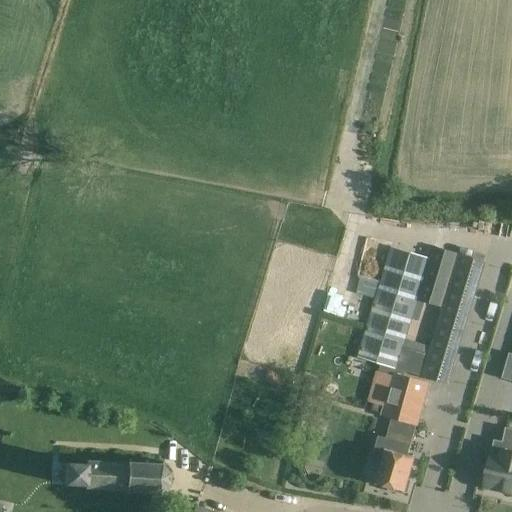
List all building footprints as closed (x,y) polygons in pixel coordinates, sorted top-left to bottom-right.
[(391,247),(357,357),(380,365),(378,372),(394,377),(395,375),(403,377),(404,372),(447,385),(484,263),(458,255),(427,354),(404,347),(418,300),(431,259),(391,247)] [(511,353),(509,353),(502,379),(511,381),(511,353)] [(270,370),(264,379),(275,387),(281,378),(270,370)] [(379,437),(371,463),(382,465),(376,484),(390,488),(389,490),(404,494),(404,492),(407,492),(410,481),(407,481),(414,459),(407,457),(428,384),(403,377),(395,375),(394,377),(383,415),(392,418),(386,439),(379,437)] [(511,445),(500,444),(498,452),(491,450),(489,457),(483,489),(511,494),(511,445)] [(147,461),(127,460),(127,463),(87,461),(87,463),(65,462),(64,486),(85,487),(85,488),(125,491),(125,495),(144,497),(145,493),(158,493),(159,497),(162,496),(161,492),(167,487),(170,488),(172,485),(168,484),(169,476),(172,474),(171,471),(168,473),(162,466),(164,463),(161,462),(159,465),(146,464),(147,461)]
